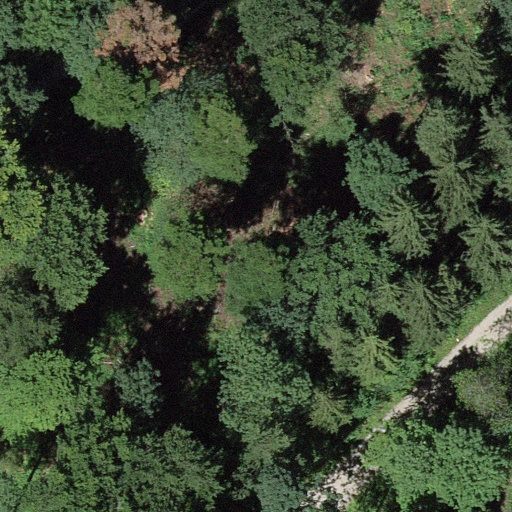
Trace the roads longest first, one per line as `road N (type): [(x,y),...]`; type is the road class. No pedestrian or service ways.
road 1 (track): [(309,511),(511,307)]
road 2 (track): [(138,0),(0,112)]
